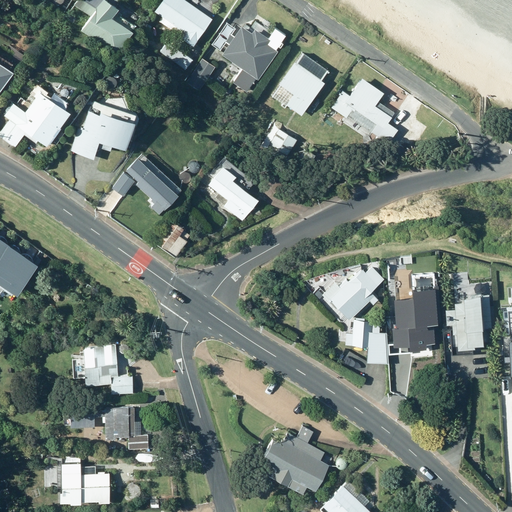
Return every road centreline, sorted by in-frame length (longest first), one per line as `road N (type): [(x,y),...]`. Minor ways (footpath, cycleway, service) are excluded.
road 1 (secondary): [(476,511),(401,443),(202,307)]
road 2 (unclassified): [(490,149),(481,168),(381,196),(278,243),(228,275),(202,307)]
road 3 (unclassified): [(490,149),(461,117),(292,0)]
road 4 (secondary): [(202,307),(0,170)]
road 5 (unclassified): [(202,307),(186,320),(181,352),(226,511)]
